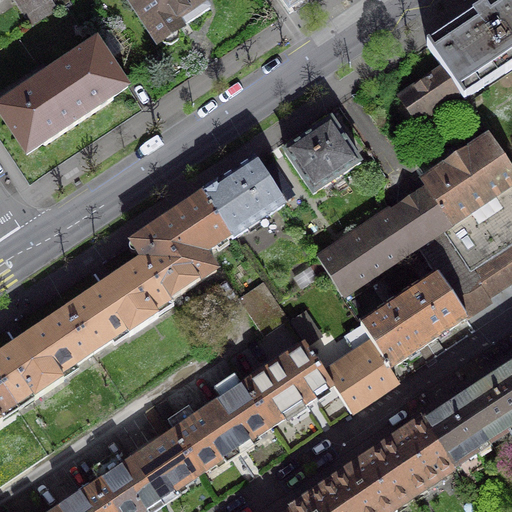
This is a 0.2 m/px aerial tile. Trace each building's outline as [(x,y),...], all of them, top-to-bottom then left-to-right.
[(31,25),(55,9),(49,0),(15,0),(31,25)] [(209,9),(203,0),(128,0),(158,43),(162,40),(165,44),(172,45),(177,41),(179,34),(176,30),(209,9)] [(280,0),(289,13),(308,0),(280,0)] [(511,0),(495,0),(428,45),(444,69),(461,93),(465,99),(511,67),(511,0)] [(109,61),(97,43),(0,109),(0,115),(27,155),(44,143),(46,145),(112,100),(111,98),(127,87),(113,68),(111,69),(107,63),(109,61)] [(416,123),(461,93),(444,69),(399,99),(416,123)] [(331,122),(285,153),(313,195),(359,164),(331,122)] [(511,243),(511,169),(491,137),(423,182),(428,189),(391,213),(389,209),(316,258),(342,297),(417,247),(442,230),(470,272),(511,243)] [(255,162),(205,195),(234,240),(284,206),(255,162)] [(131,245),(143,261),(144,261),(171,302),(216,272),(205,256),(231,239),(232,240),(234,240),(205,195),(131,245)] [(491,303),(488,298),(470,272),(442,230),(417,247),(436,276),(465,320),(491,303)] [(511,243),(470,272),(488,298),(511,282),(511,243)] [(102,288),(66,313),(94,354),(126,332),(130,337),(158,318),(155,313),(171,302),(144,261),(143,261),(115,280),(114,277),(101,286),(102,288)] [(427,345),(465,320),(436,276),(398,301),(427,345)] [(288,320),(263,283),(240,299),(265,335),(288,320)] [(389,370),(427,345),(398,301),(360,326),(371,344),(389,370)] [(16,346),(0,356),(0,384),(15,407),(31,396),(35,401),(63,381),(60,377),(94,354),(66,313),(29,338),(27,335),(14,343),(16,346)] [(306,314),(293,322),(307,344),(320,336),(306,314)] [(397,383),(389,370),(371,344),(365,348),(369,354),(346,368),(342,362),(335,367),(339,373),(328,380),(333,387),(350,414),(397,383)] [(305,345),(244,386),(272,428),(333,387),(328,380),(305,345)] [(511,368),(511,367),(465,397),(481,421),(477,423),(491,444),(511,429),(511,368)] [(0,423),(2,422),(0,419),(0,416),(15,407),(0,384),(0,423)] [(244,386),(208,410),(236,452),(272,428),(244,386)] [(465,397),(423,425),(452,469),(491,444),(477,423),(481,421),(465,397)] [(208,410),(172,434),(200,476),(236,452),(208,410)] [(423,425),(382,453),(411,496),(452,469),(423,425)] [(172,434),(131,461),(160,503),(200,476),(172,434)] [(382,453),(333,485),(350,511),(396,511),(394,508),(411,496),(382,453)] [(131,461),(91,488),(107,511),(150,511),(149,509),(160,503),(131,461)] [(350,511),(333,485),(293,511),(350,511)] [(107,511),(91,488),(55,511),(107,511)]
